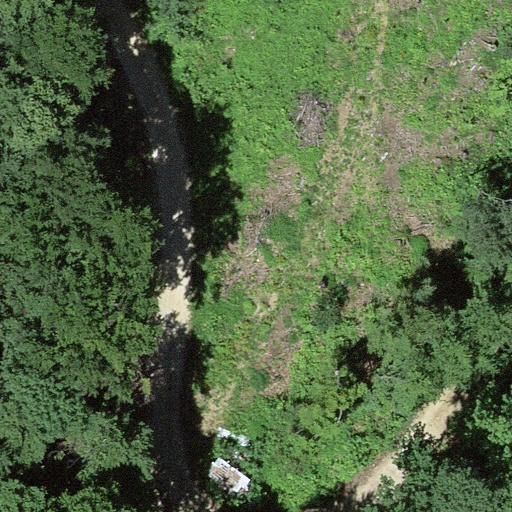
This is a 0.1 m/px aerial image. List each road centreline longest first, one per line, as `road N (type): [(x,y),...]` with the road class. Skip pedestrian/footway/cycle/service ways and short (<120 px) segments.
road 1 (track): [(199,511),(166,454),(186,216),(151,70),(105,0)]
road 2 (track): [(511,296),(354,511)]
